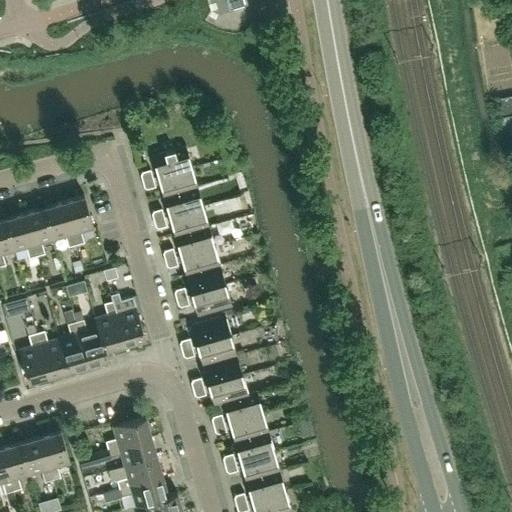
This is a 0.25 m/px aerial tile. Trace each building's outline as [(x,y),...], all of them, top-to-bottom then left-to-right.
[(471,0),(474,33),(492,32),(489,0),(471,0)] [(511,96),(499,98),(505,130),(511,128),(511,96)] [(191,165),(185,145),(152,155),(157,175),(191,165)] [(197,185),(191,165),(157,175),(163,195),(197,185)] [(152,177),(150,168),(141,170),(140,173),(142,180),(152,177)] [(155,185),(152,177),(142,180),(143,186),(146,188),(155,185)] [(202,205),(197,185),(163,195),(169,214),(202,205)] [(93,227),(84,194),(64,200),(76,244),(84,241),(81,231),(93,227)] [(228,214),(226,203),(215,206),(212,195),(201,198),(207,220),(228,214)] [(76,244),(64,200),(44,206),(53,239),(65,235),(68,246),(76,244)] [(208,224),(202,205),(169,214),(174,234),(208,224)] [(53,239),(44,206),(24,211),(37,255),(45,253),(41,242),(53,239)] [(164,216),(161,207),(152,210),(151,212),(153,219),(164,216)] [(37,255),(24,211),(5,217),(14,250),(25,247),(28,257),(37,255)] [(166,225),(164,216),(153,219),(155,225),(158,227),(166,225)] [(14,250),(5,217),(0,218),(0,265),(5,264),(2,253),(14,250)] [(237,220),(211,229),(215,241),(241,232),(237,220)] [(214,244),(208,224),(174,234),(180,254),(214,244)] [(219,264),(214,244),(180,254),(185,274),(219,264)] [(175,255),(172,246),(163,249),(162,252),(164,258),(175,255)] [(177,264),(175,255),(164,258),(166,265),(169,266),(177,264)] [(80,259),(72,261),(75,272),(83,269),(80,259)] [(225,284),(219,264),(185,274),(191,293),(225,284)] [(113,267),(104,269),(107,279),(115,277),(113,267)] [(231,303),(225,284),(191,293),(197,313),(231,303)] [(186,294),(184,285),(175,288),(174,291),(176,297),(186,294)] [(110,293),(112,300),(124,343),(144,337),(135,304),(132,295),(121,298),(119,291),(110,293)] [(189,303),(186,294),(176,297),(177,304),(180,305),(189,303)] [(13,300),(2,303),(5,315),(16,312),(13,300)] [(124,343),(112,300),(104,302),(107,313),(94,316),(97,326),(98,325),(104,349),(106,348),(124,343)] [(72,308),(64,311),(67,323),(75,320),(72,308)] [(230,334),(225,314),(191,323),(196,344),(230,334)] [(98,325),(97,326),(86,329),(83,318),(75,320),(87,364),(108,358),(106,348),(104,349),(98,325)] [(87,364),(75,320),(67,323),(70,333),(58,336),(68,369),(87,364)] [(68,369),(58,336),(47,340),(44,329),(36,332),(48,375),(68,369)] [(48,375),(36,332),(28,334),(31,344),(18,348),(28,381),(48,375)] [(236,354),(230,334),(196,344),(202,363),(236,354)] [(191,345),(189,337),(180,339),(179,342),(181,348),(191,345)] [(194,354),(191,345),(181,348),(183,355),(185,357),(194,354)] [(242,373),(236,354),(202,363),(208,383),(242,373)] [(247,394),(247,392),(242,373),(208,383),(214,404),(223,401),(247,394)] [(191,381),(192,388),(203,385),(201,376),(192,378),(191,381)] [(205,393),(203,385),(192,388),(194,394),(197,396),(205,393)] [(263,411),(256,390),(247,392),(247,394),(223,401),(229,421),(263,411)] [(268,431),(263,411),(229,421),(234,440),(268,431)] [(211,417),(213,424),(224,421),(221,413),(212,415),(211,417)] [(151,435),(145,415),(112,425),(116,437),(105,440),(107,448),(151,435)] [(226,430),(224,421),(213,424),(215,431),(217,432),(226,430)] [(70,462),(60,429),(40,435),(52,478),(60,476),(57,465),(70,462)] [(274,450),(268,431),(234,440),(240,460),(274,450)] [(52,478),(40,435),(20,441),(30,473),(41,470),(44,481),(52,478)] [(156,454),(151,435),(107,448),(110,456),(120,453),(123,464),(156,454)] [(30,473),(20,441),(1,446),(13,490),(21,487),(18,477),(30,473)] [(13,490),(1,446),(0,446),(0,481),(2,481),(5,492),(13,490)] [(107,448),(77,456),(80,465),(110,456),(107,448)] [(279,470),(274,450),(240,460),(245,479),(279,470)] [(222,457),(224,463),(235,460),(232,452),(223,454),(222,457)] [(162,474),(156,454),(123,464),(127,476),(116,479),(118,486),(162,474)] [(237,469),(235,460),(224,463),(226,470),(229,472),(237,469)] [(285,489),(279,470),(245,479),(251,499),(285,489)] [(167,493),(162,474),(118,486),(121,496),(132,492),(135,505),(144,503),(144,500),(167,493)] [(52,478),(44,481),(48,493),(56,491),(52,478)] [(118,486),(102,491),(105,500),(121,496),(118,486)] [(280,511),(291,509),(285,489),(251,499),(254,511),(280,511)] [(177,491),(167,493),(144,500),(144,503),(147,511),(180,511),(182,511),(177,491)] [(233,496),(235,503),(246,500),(244,491),(235,494),(233,496)] [(249,508),(246,500),(235,503),(237,509),(240,511),(249,508)]
